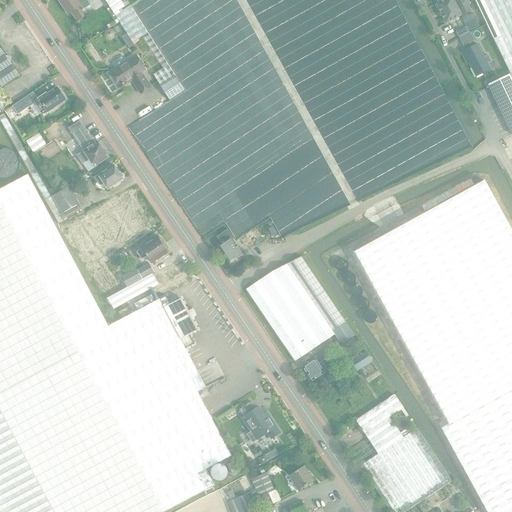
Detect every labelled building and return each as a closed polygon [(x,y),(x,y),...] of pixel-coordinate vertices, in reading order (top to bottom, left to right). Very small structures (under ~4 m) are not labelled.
[(83,9),(90,5),(86,0),(58,0),(68,14),(72,12),(78,21),(87,15),(83,9)] [(104,0),(115,16),(139,0),(104,0)] [(444,0),(436,4),(446,23),(463,14),(465,18),(464,19),(468,28),(477,23),(473,14),(467,17),(465,13),(471,10),(465,0),(444,0)] [(511,0),(474,0),(510,74),(511,77),(511,0)] [(130,6),(115,16),(133,42),(147,33),(130,6)] [(465,27),(456,32),(458,37),(468,32),(465,27)] [(105,31),(104,35),(106,38),(110,40),(114,37),(115,33),(112,29),(108,29),(105,31)] [(475,41),(470,32),(459,37),(464,46),(475,41)] [(487,63),(490,61),(487,55),(484,57),(477,44),(463,51),(476,76),(490,69),(487,63)] [(0,88),(19,76),(0,47),(0,88)] [(141,93),(151,87),(142,73),(146,70),(136,55),(109,72),(119,87),(131,79),(141,93)] [(168,65),(153,75),(169,100),(186,90),(168,65)] [(511,77),(510,74),(488,85),(489,86),(511,133),(511,77)] [(36,98),(37,99),(36,99),(32,93),(11,107),(17,115),(29,107),(30,110),(35,107),(40,114),(45,111),(47,113),(49,111),(50,112),(56,109),(55,107),(65,100),(59,91),(58,92),(56,88),(45,96),(43,93),(36,98)] [(65,220),(83,210),(74,193),(78,190),(73,182),(68,184),(70,187),(50,197),(3,114),(0,116),(0,120),(58,223),(65,220)] [(68,129),(84,151),(77,156),(83,164),(89,160),(94,167),(108,157),(102,148),(103,146),(101,143),(99,143),(97,141),(95,143),(87,133),(88,132),(86,130),(85,130),(79,121),(68,129)] [(40,133),(26,142),(33,153),(47,144),(40,133)] [(21,165),(20,162),(19,160),(18,157),(16,155),(13,153),(10,152),(8,151),(4,151),(2,152),(0,152),(0,177),(0,178),(3,179),(6,179),(8,179),(11,178),(14,177),(16,176),(18,173),(19,171),(20,168),(21,165)] [(122,177),(123,175),(121,172),(118,172),(113,165),(94,178),(100,185),(103,183),(108,189),(123,178),(122,177)] [(0,511),(163,511),(197,494),(108,326),(74,262),(28,174),(0,188),(0,511)] [(511,511),(511,232),(484,181),(354,252),(449,425),(441,429),(487,511),(511,511)] [(406,222),(465,191),(461,183),(402,214),(406,222)] [(127,190),(59,228),(114,309),(159,285),(152,274),(154,272),(149,263),(137,269),(136,268),(121,277),(127,287),(123,289),(107,263),(154,230),(127,190)] [(272,236),(276,234),(273,227),(268,229),(272,236)] [(237,261),(245,256),(239,247),(238,249),(232,240),(233,239),(227,229),(216,237),(221,243),(217,246),(230,264),(236,260),(237,261)] [(167,251),(169,249),(161,238),(159,239),(158,237),(142,248),(142,249),(137,252),(141,260),(147,256),(151,263),(168,252),(167,251)] [(295,361),(335,335),(348,326),(301,256),(272,272),(246,289),(295,361)] [(152,295),(135,304),(138,310),(155,301),(152,295)] [(128,316),(108,326),(197,494),(214,485),(205,469),(231,456),(210,416),(197,392),(206,388),(193,364),(180,339),(164,309),(163,308),(159,299),(128,316)] [(181,299),(163,308),(164,309),(180,339),(198,330),(191,317),(196,314),(193,309),(188,311),(181,299)] [(354,335),(348,326),(335,335),(341,344),(354,335)] [(356,370),(371,360),(365,351),(350,361),(356,370)] [(322,361),(326,358),(323,352),(301,366),(307,374),(306,377),(308,380),(312,381),(318,377),(321,383),(332,376),(322,361)] [(404,511),(439,490),(452,481),(417,429),(403,438),(389,417),(403,408),(394,394),(356,420),(368,439),(348,452),(390,511),(404,511)] [(242,418),(252,433),(248,436),(252,442),(256,440),(257,440),(263,436),(265,440),(270,437),(271,439),(280,433),(269,417),(266,419),(258,407),(255,409),(251,402),(239,410),(243,417),(242,418)] [(275,449),(264,455),(267,461),(278,455),(275,449)] [(229,474),(229,473),(228,470),(226,467),(223,465),(220,464),(216,464),(213,466),(211,469),(210,473),(210,477),(211,478),(212,480),(215,482),(219,483),(222,482),(226,481),(228,477),(229,474)] [(298,491),(313,482),(303,467),(289,476),(298,491)] [(251,511),(258,509),(263,507),(265,511),(274,508),(268,493),(274,491),(266,474),(251,480),(256,490),(234,499),(230,491),(224,493),(232,511),(251,511)] [(282,511),(300,511),(305,510),(301,501),(289,507),(282,510),(282,511)]
